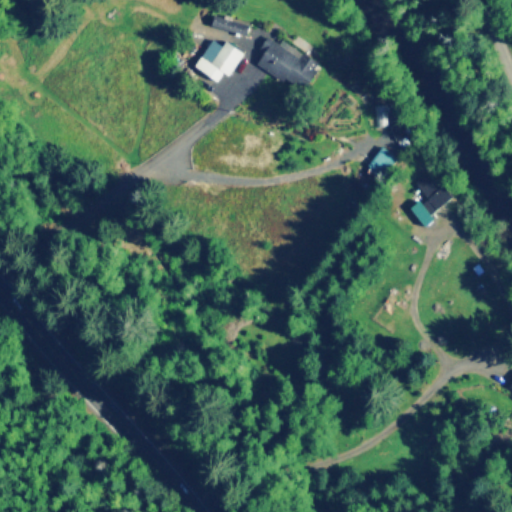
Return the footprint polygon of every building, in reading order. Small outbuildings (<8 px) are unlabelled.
[(210,24),(245,34),(248,22),(213,12),(210,24)] [(303,88),(319,61),(301,50),(298,55),(266,35),(258,47),(263,50),(255,63),(282,80),(284,77),(303,88)] [(224,39),(221,44),(211,37),(193,64),(216,80),(222,71),(227,74),(242,51),(224,39)] [(362,167),(374,178),(394,156),(382,145),(362,167)] [(410,206),(423,225),(434,217),(430,212),(450,196),(431,171),(415,183),(425,195),(410,206)]
